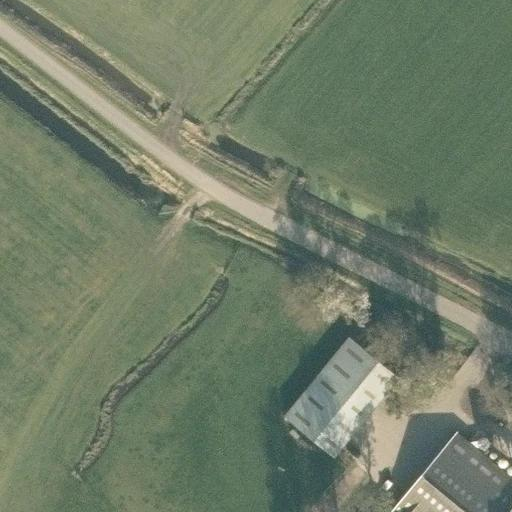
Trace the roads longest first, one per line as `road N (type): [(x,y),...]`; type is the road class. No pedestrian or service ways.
road 1 (tertiary): [(0,26),(210,186),(511,341)]
road 2 (track): [(210,186),(109,304),(43,451),(28,511)]
